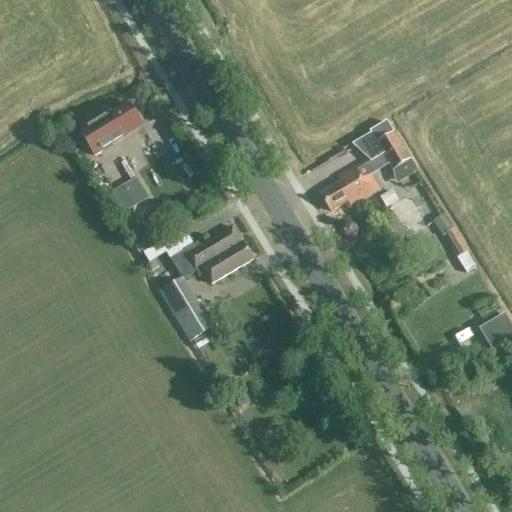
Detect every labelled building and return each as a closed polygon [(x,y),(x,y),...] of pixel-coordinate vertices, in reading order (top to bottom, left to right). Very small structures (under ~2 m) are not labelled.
[(100,126),(80,137),(93,159),(112,146),(143,127),(130,105),(99,124),(100,126)] [(369,136),(376,147),(394,135),(387,124),(369,136)] [(411,161),(394,135),(376,147),(393,173),(411,161)] [(423,192),(436,189),(439,202),(444,201),(435,161),(417,165),(423,192)] [(322,197),(331,214),(349,205),(352,210),(381,194),(372,179),(378,176),(371,165),(357,173),(356,172),(344,179),(346,183),(322,197)] [(119,189),(109,195),(120,214),(122,217),(137,208),(148,201),(135,179),(124,186),(119,189)] [(387,210),(399,203),(392,192),(380,199),(387,210)] [(443,217),(433,223),(443,238),(456,261),(461,258),(466,255),(461,247),(453,234),(452,232),(443,217)] [(472,224),(462,230),(474,250),(484,244),(472,224)] [(159,227),(133,246),(140,256),(167,237),(159,227)] [(199,280),(205,277),(209,284),(250,259),(240,242),(239,242),(230,227),(198,246),(196,242),(169,258),(184,281),(196,274),(199,280)] [(484,246),(476,254),(487,267),(495,259),(484,246)] [(147,267),(152,274),(159,270),(154,263),(147,267)] [(189,345),(191,344),(214,331),(183,280),(159,295),(189,345)] [(511,328),(505,317),(479,332),(492,353),(511,340),(511,328)]
